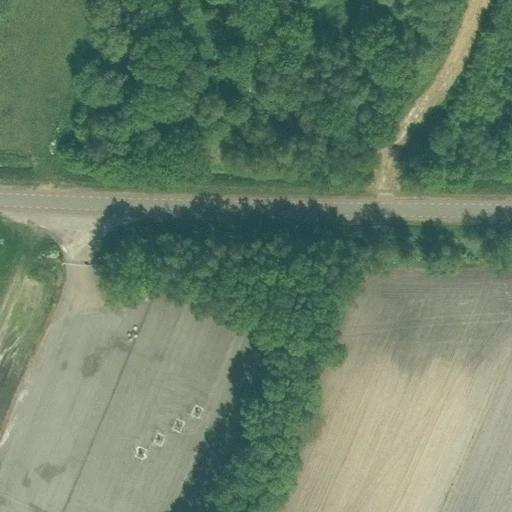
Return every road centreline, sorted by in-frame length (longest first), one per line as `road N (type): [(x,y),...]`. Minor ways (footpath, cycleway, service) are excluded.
road 1 (unclassified): [(511,210),(0,198)]
road 2 (track): [(476,0),(440,83),(400,131),(379,207)]
